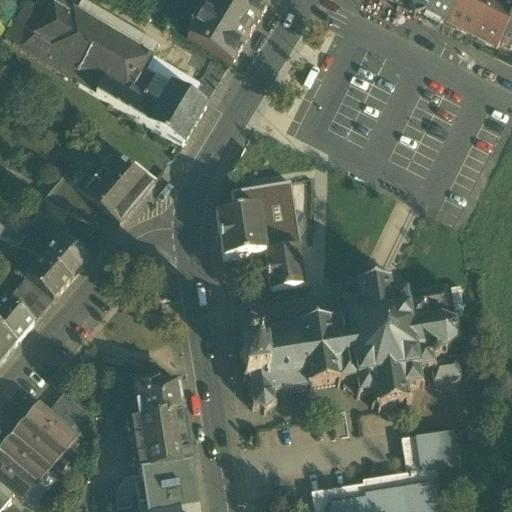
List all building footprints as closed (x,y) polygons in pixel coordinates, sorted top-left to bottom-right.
[(268,8),(254,0),(206,0),(205,3),(208,6),(201,17),(198,15),(190,27),(194,29),(186,42),(231,69),(244,47),(241,45),(243,42),(244,42),(245,42),(248,41),(248,40),(249,40),(251,36),(251,35),(251,33),(250,32),(249,31),(252,27),(255,29),(268,8)] [(403,0),(407,2),(412,21),(425,17),(445,28),(459,0),(403,0)] [(459,0),(445,28),(471,40),(490,0),(459,0)] [(511,7),(497,0),(490,0),(471,40),(496,53),(499,48),(500,44),(511,20),(511,7)] [(47,16),(27,4),(8,35),(25,45),(28,39),(32,42),(47,16)] [(72,14),(55,4),(47,16),(32,42),(28,39),(25,45),(19,54),(95,99),(102,87),(75,71),(76,70),(48,53),(72,14)] [(151,60),(72,14),(48,53),(76,70),(75,71),(102,87),(103,85),(127,99),(142,74),(151,60)] [(511,20),(500,44),(499,48),(509,53),(511,47),(511,20)] [(25,45),(8,35),(2,45),(19,55),(19,54),(25,45)] [(198,88),(151,60),(142,74),(170,90),(151,120),(146,129),(181,150),(206,110),(190,102),(198,88)] [(170,90),(142,74),(127,99),(149,112),(146,117),(151,120),(170,90)] [(127,99),(103,85),(102,87),(95,99),(146,129),(151,120),(146,117),(149,112),(127,99)] [(286,147),(255,131),(245,151),(276,167),(286,147)] [(101,159),(75,190),(76,191),(75,192),(80,197),(91,183),(93,184),(109,163),(101,159)] [(109,163),(93,184),(91,183),(80,197),(99,214),(117,230),(153,187),(109,163)] [(64,180),(43,204),(46,206),(68,217),(87,227),(99,214),(80,197),(75,192),(76,191),(75,190),(64,180)] [(287,188),(232,197),(235,215),(256,212),(260,233),(269,231),(273,254),(298,250),(287,188)] [(68,217),(46,206),(39,217),(56,229),(59,231),(68,217)] [(264,256),(260,233),(256,212),(235,215),(214,218),(222,263),(264,256)] [(56,229),(39,217),(32,226),(49,238),(56,229)] [(24,239),(0,227),(0,240),(19,250),(24,239)] [(59,231),(56,229),(49,238),(57,244),(60,241),(61,242),(66,236),(59,231)] [(269,231),(260,233),(264,256),(273,254),(269,231)] [(61,242),(60,241),(57,244),(41,263),(70,285),(88,264),(61,242)] [(273,254),(264,256),(270,294),(304,289),(298,250),(273,254)] [(326,259),(311,261),(315,287),(330,284),(326,259)] [(70,285),(41,263),(24,283),(24,284),(52,306),(70,285)] [(324,326),(300,331),(299,327),(296,327),(297,331),(279,334),(279,331),(276,331),(276,334),(261,337),(259,328),(262,326),(261,324),(258,326),(249,322),(248,319),(246,320),(246,323),(241,329),(238,327),(237,329),(239,331),(241,342),(239,342),(240,355),(243,354),(244,359),(242,359),(239,357),(238,360),(241,362),(244,380),(242,383),(244,385),(246,382),(247,382),(248,385),(246,386),(248,399),(250,399),(252,410),(250,412),(251,414),(254,412),(263,414),(263,417),(266,417),(265,413),(273,407),(275,409),(276,407),(273,404),(271,396),(287,394),(288,398),(290,397),(290,394),(308,391),(309,395),(311,394),(310,391),(335,387),(336,391),(339,390),(338,386),(344,386),(344,389),(342,391),(352,398),(354,396),(357,396),(357,398),(355,401),(357,403),(360,399),(373,398),(374,408),(371,409),(371,412),(374,411),(375,413),(376,412),(377,416),(379,416),(378,412),(403,408),(403,411),(406,411),(405,408),(407,408),(407,406),(411,405),(410,403),(406,403),(405,392),(420,390),(422,392),(423,390),(420,388),(418,375),(430,372),(432,386),(458,382),(455,361),(445,363),(444,355),(454,346),(458,348),(459,346),(455,343),(453,330),(457,327),(455,325),(451,328),(439,323),(438,314),(447,313),(444,292),(417,296),(417,302),(404,303),(404,298),(406,296),(404,295),(402,297),(388,299),(387,288),(390,288),(390,285),(386,286),(386,284),(385,284),(384,281),(382,281),(383,285),(358,289),(357,285),(355,286),(355,289),(353,290),(354,292),(351,292),(351,295),(354,295),(356,305),(344,307),(340,305),(339,307),(342,309),(343,312),(339,313),(336,311),(330,320),(332,321),(332,325),(327,326),(326,322),(323,323),(324,326)] [(52,306),(24,284),(17,292),(19,294),(8,306),(33,328),(52,306)] [(8,306),(4,303),(0,307),(0,337),(14,350),(33,328),(8,306)] [(0,366),(14,350),(0,337),(0,366)] [(159,384),(134,387),(139,421),(183,415),(179,387),(160,390),(159,384)] [(81,413),(63,397),(55,406),(76,424),(86,414),(81,413)] [(76,424),(55,406),(47,415),(69,434),(76,424)] [(47,415),(39,408),(25,425),(63,457),(77,441),(69,434),(47,415)] [(139,421),(129,422),(138,476),(191,468),(183,415),(139,421)] [(63,457),(25,425),(11,441),(49,473),(63,457)] [(408,479),(361,486),(362,489),(310,497),(312,511),(439,511),(434,475),(456,472),(451,437),(402,445),(408,479)] [(49,473),(11,441),(0,454),(0,458),(36,489),(49,473)] [(36,489),(0,458),(0,486),(13,498),(22,505),(36,489)] [(198,511),(191,468),(138,476),(143,511),(198,511)] [(13,498),(0,486),(0,502),(6,507),(13,498)]
